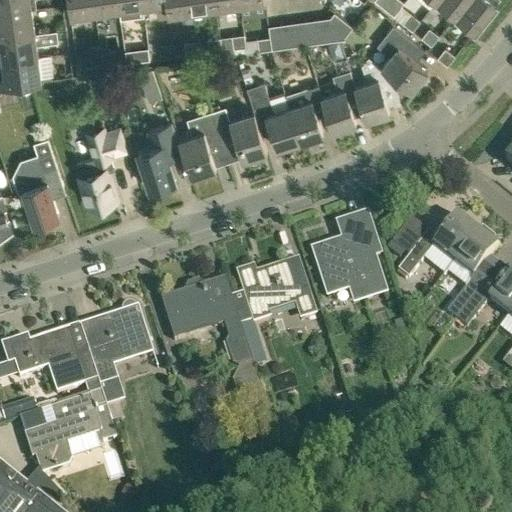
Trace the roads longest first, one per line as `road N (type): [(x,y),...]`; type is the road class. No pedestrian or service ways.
road 1 (residential): [(0,289),(350,173),(426,134)]
road 2 (residential): [(426,134),(511,33)]
road 3 (residential): [(426,134),(469,190),(511,224)]
